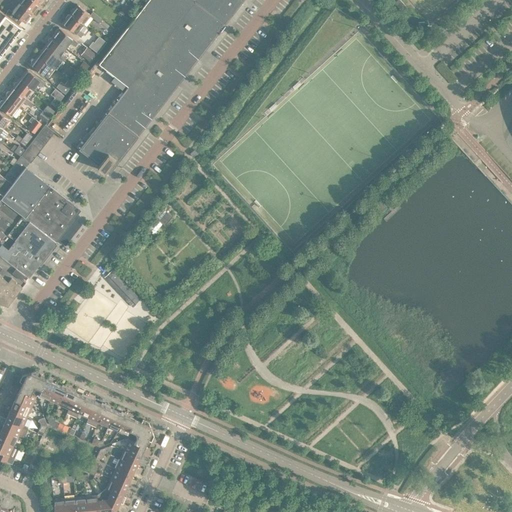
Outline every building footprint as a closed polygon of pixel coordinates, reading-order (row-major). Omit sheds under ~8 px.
[(20,0),(19,3),(32,13),(33,12),(34,12),(36,9),(36,8),(39,4),(33,0),(20,0)] [(224,24),(225,25),(243,0),(147,0),(98,63),(127,86),(128,86),(121,94),(120,94),(121,95),(114,103),(108,111),(107,111),(99,122),(96,125),(78,148),(86,154),(87,153),(90,156),(99,163),(97,166),(104,171),(106,169),(109,171),(118,160),(124,152),(125,151),(124,151),(131,143),(137,135),(138,135),(138,134),(144,126),(145,126),(144,126),(151,118),(151,117),(157,109),(158,109),(177,84),(178,84),(178,83),(184,75),(185,75),(184,75),(191,67),(191,66),(197,58),(198,58),(204,50),(205,49),(204,49),(211,41),(217,33),(218,33),(218,32),(224,24)] [(126,18),(135,5),(128,0),(127,0),(119,12),(126,18)] [(400,0),(396,0),(394,3),(402,12),(407,8),(400,0)] [(8,9),(5,13),(16,21),(19,17),(25,22),(25,21),(27,21),(29,18),(29,17),(32,13),(19,3),(11,12),(8,9)] [(70,13),(82,23),(90,14),(77,4),(74,8),(72,8),(70,11),(70,13)] [(0,54),(4,49),(21,27),(18,24),(4,14),(0,10),(0,54)] [(89,14),(92,16),(92,17),(99,23),(102,19),(92,11),(89,14)] [(78,29),(82,23),(70,13),(69,14),(67,14),(65,17),(65,19),(62,23),(75,33),(79,35),(81,32),(78,29)] [(54,33),(52,36),(65,46),(69,41),(74,46),(77,42),(59,27),(58,28),(56,28),(54,31),(54,33)] [(61,52),(65,46),(52,36),(51,37),(50,37),(47,40),(48,42),(44,46),(57,56),(61,59),(65,55),(61,52)] [(94,42),(92,41),(89,46),(97,53),(106,42),(98,36),(94,42)] [(38,54),(37,55),(50,65),(54,68),(61,59),(57,56),(44,46),(42,49),(40,49),(38,52),(38,54)] [(95,53),(87,46),(81,53),(89,60),(95,53)] [(54,68),(50,65),(37,55),(35,58),(33,58),(31,61),(31,63),(30,64),(43,74),(47,77),(54,68)] [(88,65),(83,61),(78,67),(84,71),(88,65)] [(20,77),(19,78),(32,88),(37,82),(41,86),(44,82),(27,69),(24,73),(22,73),(19,76),(20,77)] [(73,75),(78,78),(82,74),(76,70),(73,75)] [(13,86),(12,87),(25,97),(32,88),(19,78),(17,81),(15,82),(13,85),(13,86)] [(65,85),(61,82),(58,86),(57,88),(66,95),(74,84),(69,80),(65,85)] [(6,96),(19,106),(23,100),(28,104),(30,101),(25,97),(12,87),(10,90),(8,90),(6,93),(6,95),(6,96)] [(55,89),(51,95),(55,98),(52,103),(57,107),(65,96),(55,89)] [(0,106),(11,115),(19,106),(6,96),(3,99),(1,100),(0,100),(0,106)] [(47,106),(43,111),(49,115),(53,110),(47,106)] [(45,121),(49,115),(43,111),(39,117),(45,121)] [(0,126),(2,128),(9,119),(0,112),(0,126)] [(36,119),(29,129),(34,133),(41,123),(36,119)] [(44,124),(24,150),(20,155),(26,160),(29,162),(30,163),(54,132),(44,124)] [(31,135),(27,132),(20,141),(25,145),(31,135)] [(18,144),(17,146),(14,144),(10,148),(20,155),(25,149),(18,144)] [(21,172),(25,166),(29,162),(26,160),(20,155),(13,166),(21,172)] [(12,183),(21,172),(13,166),(12,165),(3,177),(12,183)] [(12,183),(3,194),(1,198),(24,216),(49,184),(25,166),(21,172),(12,183)] [(0,174),(0,192),(3,194),(12,183),(3,177),(0,174)] [(49,184),(24,216),(56,240),(80,209),(49,184)] [(24,216),(1,198),(0,198),(0,253),(28,276),(56,240),(24,216)] [(169,213),(166,211),(163,209),(155,218),(156,218),(148,227),(150,229),(154,232),(162,223),(164,225),(172,216),(169,213)] [(28,276),(0,253),(0,301),(7,303),(25,280),(24,279),(27,275),(28,276)] [(112,269),(103,278),(138,314),(147,306),(112,269)] [(156,317),(152,313),(148,317),(152,322),(156,317)] [(32,388),(36,387),(41,389),(41,390),(46,379),(40,376),(41,373),(36,370),(21,375),(19,381),(22,383),(19,389),(30,394),(30,393),(32,388)] [(41,396),(48,400),(56,383),(46,379),(41,390),(41,389),(38,395),(41,396)] [(66,388),(56,383),(48,400),(58,404),(66,388)] [(76,392),(66,388),(58,404),(68,408),(76,392)] [(19,389),(15,399),(31,406),(36,396),(30,393),(30,394),(19,389)] [(76,417),(78,413),(80,408),(85,397),(76,392),(68,408),(66,412),(76,417)] [(85,397),(80,408),(78,413),(88,417),(95,401),(85,397)] [(27,416),(30,408),(31,406),(15,399),(10,408),(27,416)] [(96,426),(98,422),(104,408),(105,406),(95,401),(88,417),(86,421),(96,426)] [(105,406),(104,408),(98,422),(108,426),(115,410),(105,406)] [(22,426),(27,416),(10,408),(6,418),(22,426)] [(125,415),(115,410),(108,426),(117,431),(125,415)] [(128,436),(130,430),(135,419),(125,415),(117,431),(128,436)] [(39,422),(40,424),(47,425),(44,417),(38,419),(37,421),(39,422)] [(1,428),(18,436),(23,438),(28,428),(22,426),(6,418),(1,428)] [(135,419),(130,430),(135,432),(136,436),(134,440),(134,441),(145,446),(148,440),(151,441),(154,435),(148,421),(142,419),(141,422),(135,419)] [(0,439),(13,445),(18,436),(1,428),(0,430),(0,439)] [(129,438),(124,448),(140,456),(145,446),(134,441),(134,440),(129,438)] [(0,451),(14,458),(19,448),(13,445),(0,439),(0,451)] [(119,450),(122,452),(119,458),(136,466),(140,456),(124,448),(120,447),(119,450)] [(0,458),(11,464),(14,458),(0,451),(0,458)] [(119,458),(115,468),(131,475),(136,466),(119,458)] [(127,485),(131,475),(115,468),(110,478),(127,485)] [(122,495),(127,485),(110,478),(106,488),(110,490),(122,495)] [(110,490),(106,499),(115,511),(122,495),(110,490)] [(87,511),(97,511),(97,500),(97,499),(97,495),(85,496),(87,511)] [(87,511),(85,496),(75,497),(76,511),(87,511)] [(65,511),(76,511),(75,497),(64,498),(65,511)] [(54,511),(65,511),(64,498),(53,499),(54,511)] [(106,499),(97,499),(97,500),(97,511),(103,511),(115,511),(106,499)]
